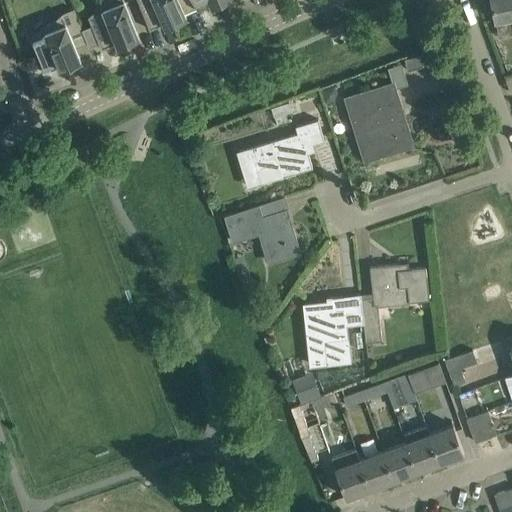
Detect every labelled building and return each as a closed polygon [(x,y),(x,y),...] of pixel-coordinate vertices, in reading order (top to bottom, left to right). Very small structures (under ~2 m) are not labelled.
[(138,35),(138,34),(124,0),(107,0),(88,16),(93,29),(85,33),(90,45),(98,42),(101,49),(116,43),(118,46),(139,37),(138,35)] [(184,14),(178,0),(136,0),(149,30),(174,19),(176,22),(187,17),(185,14),(184,14)] [(178,0),(184,14),(185,14),(210,2),(212,6),(222,2),(221,0),(178,0)] [(511,0),(491,0),(496,20),(499,37),(511,35),(511,0)] [(80,58),(62,13),(30,40),(43,73),(59,67),(60,69),(81,61),(80,58)] [(334,100),(338,93),(335,84),(322,89),(326,103),(334,100)] [(354,122),(363,119),(375,156),(412,145),(402,111),(398,112),(395,103),(399,102),(393,84),(346,98),(354,122)] [(306,146),(324,140),(318,119),(295,126),(297,133),(236,151),(244,177),(259,172),(263,182),(313,167),(306,146)] [(260,231),(269,261),(299,252),(289,218),(278,221),(275,212),(256,218),(252,206),(224,215),(232,240),(260,231)] [(242,254),(234,257),(251,304),(255,303),(252,294),(256,293),(242,254)] [(409,303),(409,301),(429,299),(425,266),(399,269),(398,263),(370,266),(374,307),(409,303)] [(320,303),(305,305),(307,325),(312,365),(349,360),(345,326),(364,324),(364,312),(362,297),(361,297),(360,294),(341,296),(326,298),(328,312),(321,312),(320,303)] [(375,311),(364,312),(365,324),(367,343),(382,342),(378,311),(375,311)] [(473,349),(444,359),(453,385),(466,381),(461,368),(477,362),(473,349)] [(438,362),(425,367),(432,386),(445,381),(438,362)] [(292,379),(301,403),(321,395),(312,371),(292,379)] [(412,382),(408,372),(382,382),(386,392),(393,390),(412,382)] [(386,392),(382,382),(362,389),(365,399),(382,394),(386,392)] [(347,406),(365,399),(362,389),(343,396),(347,406)] [(337,401),(333,391),(321,395),(301,403),(290,407),(311,462),(320,459),(308,427),(320,422),(315,409),(337,401)] [(467,418),(475,441),(496,434),(488,410),(467,418)] [(453,424),(429,433),(440,462),(464,454),(453,424)] [(429,433),(406,442),(417,471),(440,462),(429,433)] [(406,442),(384,450),(393,480),(417,471),(406,442)] [(370,488),(360,459),(356,448),(332,457),(346,497),(370,488)] [(384,450),(360,459),(370,488),(393,480),(384,450)] [(500,509),(511,504),(511,487),(494,494),(500,509)]
